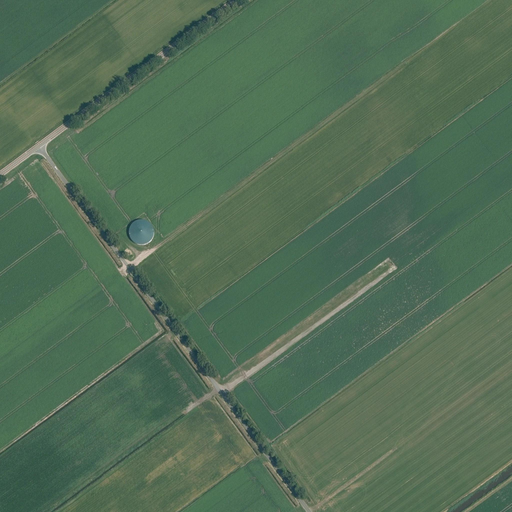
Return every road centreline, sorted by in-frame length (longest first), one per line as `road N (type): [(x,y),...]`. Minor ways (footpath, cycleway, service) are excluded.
road 1 (unclassified): [(308,511),(38,147)]
road 2 (tertiary): [(38,147),(236,0)]
